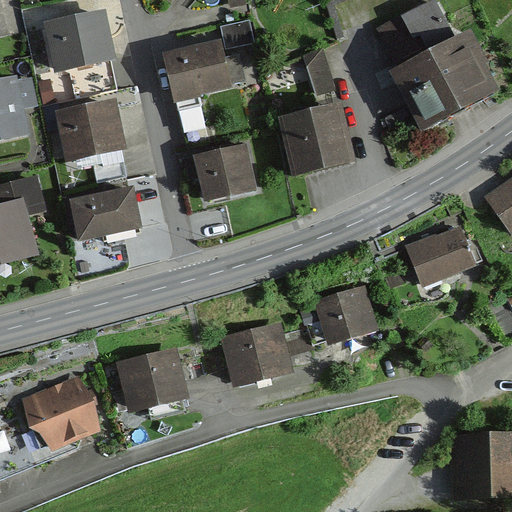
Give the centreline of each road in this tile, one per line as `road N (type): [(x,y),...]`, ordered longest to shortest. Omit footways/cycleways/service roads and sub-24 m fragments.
road 1 (residential): [(464,396),(400,383),(204,433),(0,507)]
road 2 (tertiary): [(511,131),(416,193),(304,246),(193,282)]
road 3 (residential): [(193,282),(133,0)]
road 4 (tertiary): [(193,282),(0,333)]
road 5 (residential): [(363,511),(464,396)]
